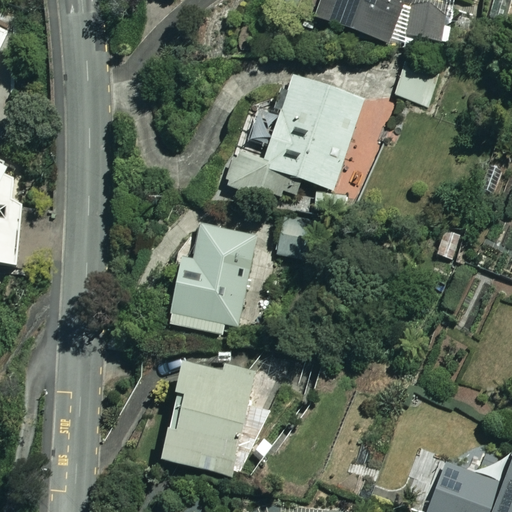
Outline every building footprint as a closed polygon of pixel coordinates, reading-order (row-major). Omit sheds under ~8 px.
[(329,0),(322,22),(395,48),(400,34),(441,49),(458,0),(329,0)] [(447,70),(411,59),(399,98),(435,110),(447,70)] [(370,104),(300,82),(274,165),(245,156),(233,193),(287,210),(296,182),(341,197),(370,104)] [(29,211),(23,211),(26,188),(16,184),(19,177),(0,168),(0,270),(24,272),(29,211)] [(261,240),(208,230),(201,265),(191,263),(177,330),(247,344),(259,284),(253,283),(261,240)] [(259,387),(194,371),(171,468),(236,483),(259,387)] [(511,511),(511,491),(453,470),(438,511),(511,511)]
